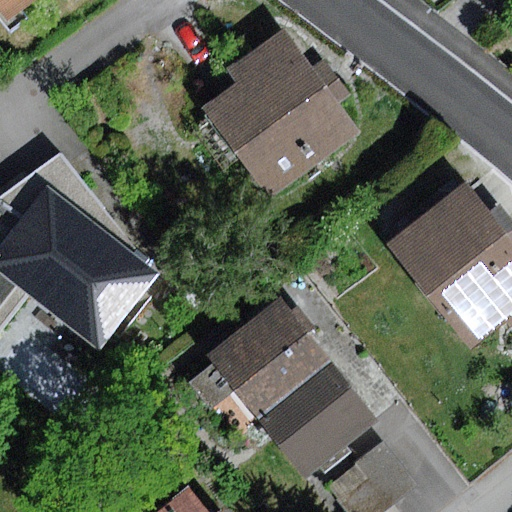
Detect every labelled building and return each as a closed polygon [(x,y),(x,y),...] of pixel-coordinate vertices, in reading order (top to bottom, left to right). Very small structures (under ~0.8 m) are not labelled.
[(35,0),(0,0),(0,8),(8,20),(35,0)] [(359,132),(285,28),(228,69),(238,82),(200,109),(265,200),(359,132)] [(0,327),(27,294),(99,348),(158,273),(131,252),(135,247),(59,155),(0,197),(0,327)] [(511,235),(467,181),(388,244),(471,347),(506,319),(511,327),(511,235)] [(331,363),(281,299),(208,357),(257,419),(331,363)] [(331,363),(257,419),(303,480),(377,423),(331,363)] [(383,445),(328,488),(346,511),(385,511),(416,488),(383,445)] [(206,511),(188,488),(157,511),(224,511),(223,510),(219,511),(206,511)]
